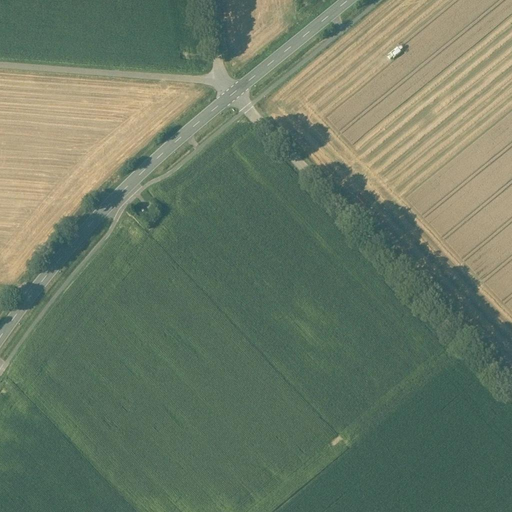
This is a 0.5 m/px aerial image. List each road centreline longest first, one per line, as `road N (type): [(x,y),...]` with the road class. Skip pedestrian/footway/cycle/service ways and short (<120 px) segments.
road 1 (unclassified): [(233,93),(511,387)]
road 2 (tertiary): [(0,338),(104,209),(233,93)]
road 3 (unclassified): [(0,66),(205,81),(233,93)]
road 4 (tertiary): [(233,93),(348,0)]
